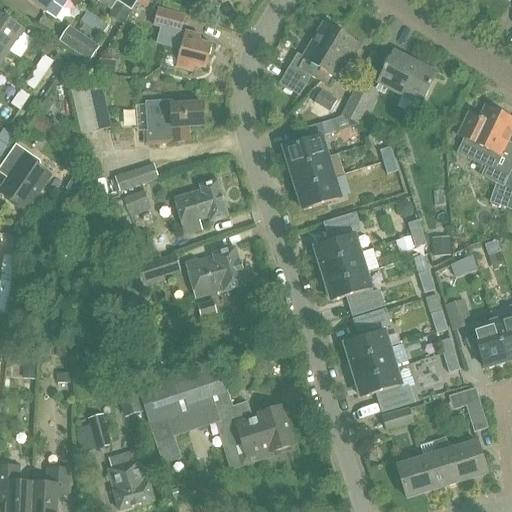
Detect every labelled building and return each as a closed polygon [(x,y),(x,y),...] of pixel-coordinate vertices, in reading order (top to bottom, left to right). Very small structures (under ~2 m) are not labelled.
[(69,0),(26,0),(46,14),(56,20),(69,0)] [(96,0),(96,1),(111,11),(117,1),(114,0),(96,0)] [(116,0),(131,10),(137,0),(116,0)] [(151,2),(146,0),(140,0),(139,3),(147,8),(151,2)] [(108,17),(119,24),(129,10),(117,2),(108,17)] [(201,37),(185,32),(181,31),(185,18),(165,13),(157,10),(153,26),(160,28),(157,43),(166,45),(181,49),(176,68),(193,72),(195,66),(206,69),(212,46),(200,42),(201,37)] [(82,21),(97,31),(103,21),(89,12),(82,21)] [(0,45),(9,52),(24,32),(0,15),(0,45)] [(106,37),(112,28),(105,23),(99,32),(106,37)] [(279,85),(300,97),(311,77),(315,79),(331,52),(327,50),(338,32),(324,24),(304,57),(298,54),(279,85)] [(59,42),(89,62),(100,47),(69,27),(59,42)] [(331,52),(315,79),(330,88),(335,79),(337,80),(358,44),(338,32),(327,50),(331,52)] [(0,66),(9,52),(0,45),(0,66)] [(378,84),(421,106),(437,75),(393,53),(378,84)] [(35,70),(44,76),(54,62),(44,56),(35,70)] [(116,61),(102,60),(101,70),(115,72),(116,61)] [(25,84),(34,90),(44,76),(35,70),(25,84)] [(359,81),(348,103),(342,116),(360,125),(368,108),(364,106),(373,88),(359,81)] [(72,91),(82,136),(111,129),(101,84),(72,91)] [(11,104),(20,111),(30,97),(21,90),(11,104)] [(342,116),(348,103),(339,98),(337,100),(322,90),(308,113),(324,123),(330,113),(338,118),(342,116)] [(47,116),(54,105),(46,99),(39,111),(47,116)] [(145,132),(146,145),(189,142),(188,127),(204,126),(202,104),(172,106),(171,102),(147,104),(149,132),(145,132)] [(490,203),(507,208),(511,191),(511,189),(504,187),(511,170),(511,144),(507,142),(511,131),(511,120),(485,108),(480,119),(469,113),(458,136),(464,139),(457,154),(485,168),(481,177),(496,184),(490,203)] [(29,125),(45,136),(54,123),(38,113),(29,125)] [(321,124),(325,136),(336,132),(332,121),(321,124)] [(110,134),(99,137),(108,165),(119,162),(110,134)] [(284,147),(291,169),(327,158),(320,136),(284,147)] [(22,208),(26,211),(50,176),(39,168),(41,165),(40,161),(16,144),(1,167),(9,173),(10,177),(0,191),(0,193),(10,200),(11,203),(18,209),(22,208)] [(384,163),(394,159),(391,148),(380,151),(384,163)] [(291,169),(297,191),(334,179),(327,158),(291,169)] [(398,171),(394,159),(384,163),(387,174),(398,171)] [(451,161),(435,161),(435,187),(451,187),(451,161)] [(154,164),(115,177),(120,193),(159,180),(154,164)] [(88,185),(74,177),(67,188),(81,197),(88,185)] [(297,191),(304,211),(340,200),(334,179),(297,191)] [(174,198),(185,236),(203,231),(201,223),(210,220),(211,222),(228,217),(217,182),(200,187),(201,190),(174,198)] [(433,192),(434,206),(445,206),(444,191),(433,192)] [(142,192),(123,200),(129,214),(148,207),(142,192)] [(404,201),(398,203),(395,209),(398,215),(403,218),(409,216),(412,210),(410,204),(404,201)] [(315,247),(319,260),(358,247),(353,231),(360,229),(355,215),(325,224),(329,236),(331,243),(315,247)] [(412,236),(423,232),(419,221),(408,224),(412,236)] [(426,243),(423,232),(412,236),(416,247),(426,243)] [(433,238),(433,257),(450,256),(450,237),(433,238)] [(486,245),(488,255),(500,252),(497,241),(486,245)] [(319,260),(328,290),(368,278),(358,247),(319,260)] [(185,264),(195,300),(223,292),(223,293),(246,287),(235,248),(212,255),(213,256),(185,264)] [(137,267),(142,284),(180,272),(175,255),(137,267)] [(1,272),(13,273),(15,257),(4,256),(1,272)] [(419,275),(425,293),(435,290),(429,272),(419,275)] [(348,297),(353,316),(384,306),(380,292),(373,294),(368,278),(328,290),(332,302),(348,297)] [(0,297),(9,298),(11,281),(0,280),(0,297)] [(431,315),(437,334),(447,331),(437,295),(425,299),(430,315),(431,315)] [(0,313),(7,315),(9,298),(0,297),(0,313)] [(197,305),(201,319),(217,314),(213,300),(197,305)] [(444,306),(451,332),(472,326),(465,300),(444,306)] [(511,303),(491,310),(496,323),(507,362),(511,360),(511,303)] [(349,356),(388,344),(383,328),(390,326),(385,311),(355,321),(359,333),(361,339),(345,344),(349,356)] [(473,330),(484,369),(507,362),(496,323),(473,330)] [(444,358),(455,355),(450,339),(440,343),(444,358)] [(358,386),(398,374),(388,344),(349,356),(358,386)] [(68,354),(68,346),(57,347),(57,355),(68,354)] [(460,370),(455,355),(444,358),(449,373),(460,370)] [(23,379),(35,380),(36,360),(25,359),(23,379)] [(156,444),(163,465),(182,459),(174,438),(220,422),(228,449),(243,445),(247,458),(270,451),(271,453),(293,446),(281,407),(259,414),(260,417),(253,419),(247,402),(233,407),(231,400),(227,401),(215,364),(137,391),(145,411),(156,444)] [(124,419),(145,411),(137,391),(130,371),(111,378),(113,385),(124,419)] [(379,400),(383,412),(414,403),(409,388),(403,391),(398,374),(358,386),(362,399),(378,394),(380,400),(379,400)] [(70,384),(70,376),(58,376),(58,384),(70,384)] [(466,407),(474,433),(488,429),(476,389),(448,397),(453,411),(466,407)] [(382,418),(386,431),(413,423),(409,409),(382,418)] [(81,432),(88,453),(113,446),(104,415),(88,419),(91,430),(81,432)] [(447,439),(435,443),(438,453),(423,458),(433,491),(460,483),(450,450),(447,439)] [(450,450),(460,483),(487,474),(477,441),(450,450)] [(108,470),(120,511),(154,501),(149,482),(146,483),(140,461),(137,450),(108,458),(112,469),(108,470)] [(396,466),(407,499),(433,491),(423,458),(396,466)] [(31,511),(33,483),(21,483),(21,467),(0,465),(0,494),(8,494),(6,511),(31,511)] [(33,483),(31,511),(56,511),(58,497),(71,498),(72,469),(47,468),(46,484),(33,483)]
